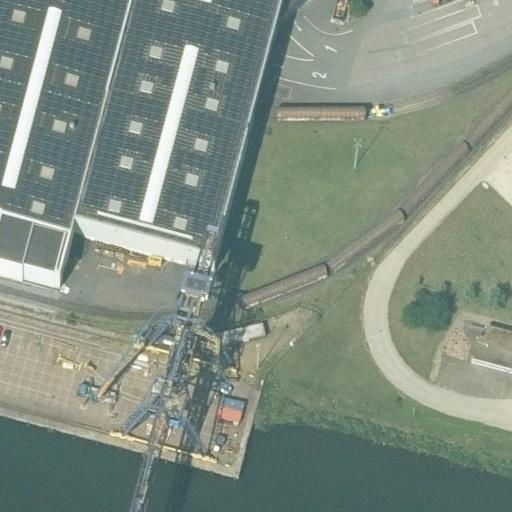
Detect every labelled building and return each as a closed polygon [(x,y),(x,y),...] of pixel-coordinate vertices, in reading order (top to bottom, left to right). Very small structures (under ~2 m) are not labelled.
[(0,0),(0,277),(23,284),(23,281),(59,290),(73,236),(213,273),(256,112),(278,30),(307,1),(305,0),(0,0)] [(211,318),(213,329),(238,324),(236,313),(211,318)] [(262,327),(215,338),(218,350),(265,339),(262,327)] [(511,337),(486,330),(483,342),(477,340),(471,363),(511,374),(511,337)] [(235,422),(225,460),(237,463),(247,425),(235,422)]
